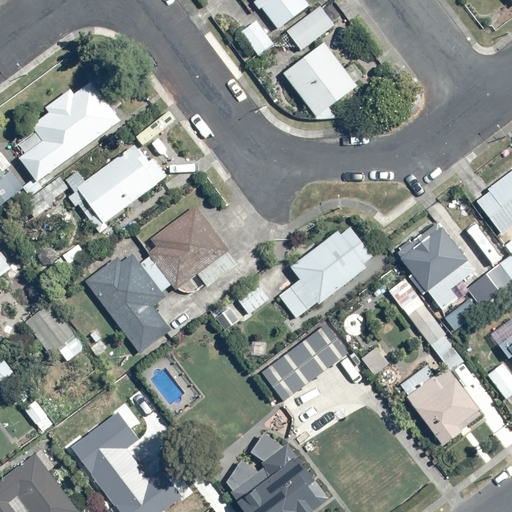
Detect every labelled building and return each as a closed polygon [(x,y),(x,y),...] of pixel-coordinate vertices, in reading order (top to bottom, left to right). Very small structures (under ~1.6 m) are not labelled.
[(304,0),(254,0),(253,2),(259,10),(262,9),(278,30),(292,19),(309,7),(304,0)] [(323,11),(320,8),(297,24),(286,33),(297,46),(301,51),(335,27),(333,24),(341,17),(332,4),(323,11)] [(272,42),(256,22),(247,29),(241,33),(257,54),(272,42)] [(345,70),(325,44),(284,75),(308,106),(317,118),(338,105),(358,88),(355,84),(364,77),(354,65),(345,70)] [(117,121),(88,83),(71,96),(68,93),(27,123),(40,140),(17,158),(36,182),(117,121)] [(138,141),(87,180),(79,170),(65,180),(74,192),(68,197),(76,208),(79,205),(84,212),(100,233),(108,227),(104,222),(165,177),(138,141)] [(0,204),(26,188),(1,148),(0,148),(0,204)] [(511,226),(511,170),(473,201),(501,236),(511,226)] [(86,281),(138,353),(169,331),(151,306),(163,297),(161,293),(170,286),(173,290),(195,274),(204,287),(235,265),(194,207),(152,238),(158,247),(147,254),(150,258),(140,265),(129,250),(86,281)] [(372,261),(345,224),(288,267),(298,280),(277,295),(295,319),(372,261)] [(474,271),(439,226),(397,259),(438,312),(457,298),(450,289),(474,271)] [(0,275),(10,268),(0,254),(0,275)] [(281,290),(268,272),(233,297),(247,315),(281,290)] [(500,296),(482,275),(466,288),(484,310),(500,296)] [(430,313),(401,280),(387,293),(416,326),(430,313)] [(86,348),(62,317),(51,326),(65,345),(58,350),(67,362),(86,348)] [(511,337),(498,347),(508,362),(511,359),(511,358),(511,337)] [(324,369),(301,339),(257,372),(281,402),(324,369)] [(394,358),(380,341),(359,358),(373,375),(394,358)] [(511,393),(511,374),(503,362),(486,374),(505,399),(511,393)] [(460,431),(479,418),(474,411),(477,409),(456,379),(450,383),(442,373),(436,377),(429,368),(411,380),(418,390),(407,398),(414,408),(438,446),(460,431)] [(260,463),(269,476),(231,504),(236,511),(307,511),(325,499),(285,444),(260,463)] [(75,511),(36,454),(0,479),(0,511),(75,511)]
